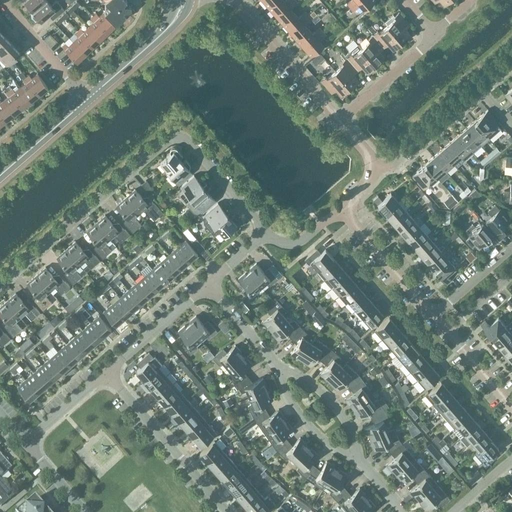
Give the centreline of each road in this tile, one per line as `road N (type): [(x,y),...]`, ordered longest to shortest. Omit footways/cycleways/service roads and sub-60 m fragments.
road 1 (residential): [(0,285),(178,130),(261,228)]
road 2 (residential): [(224,511),(106,374)]
road 3 (residential): [(377,169),(401,161),(511,63)]
road 4 (residential): [(341,117),(229,0)]
road 5 (unclassified): [(87,99),(164,32),(184,0)]
road 6 (residential): [(434,317),(347,215)]
road 7 (residential): [(106,374),(203,283)]
road 8 (residential): [(87,99),(0,2)]
road 9 (residential): [(279,368),(332,404),(347,424),(355,464)]
road 10 (residential): [(355,464),(324,448),(303,423),(279,368)]
road 11 (residential): [(341,117),(432,29)]
